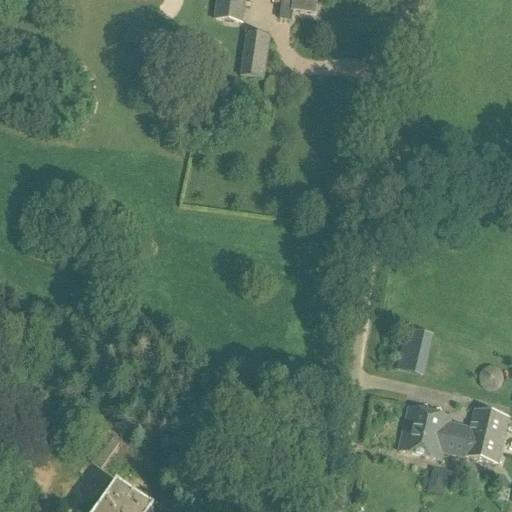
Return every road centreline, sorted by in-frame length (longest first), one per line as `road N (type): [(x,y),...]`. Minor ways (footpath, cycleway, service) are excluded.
road 1 (unclassified): [(332,511),(383,155)]
road 2 (unclassified): [(383,155),(403,0)]
road 3 (unclassified): [(511,190),(383,155)]
